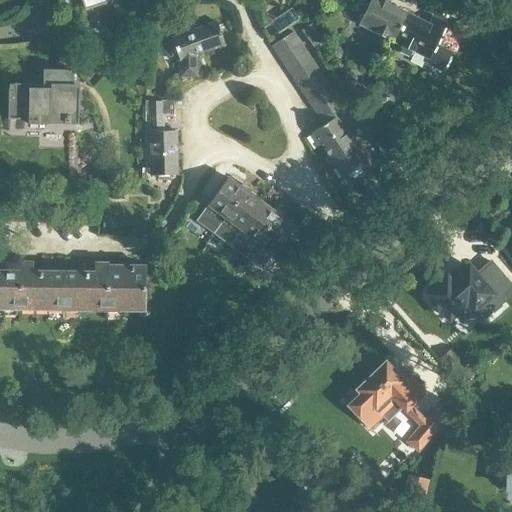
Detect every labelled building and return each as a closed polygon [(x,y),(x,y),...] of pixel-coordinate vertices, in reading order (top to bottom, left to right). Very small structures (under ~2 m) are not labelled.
[(117,0),(82,0),(86,10),(117,0)] [(389,38),(395,41),(409,14),(387,3),(388,0),(373,0),(361,24),(376,31),(375,35),(387,41),(389,38)] [(429,58),(427,61),(443,70),(452,53),(436,45),(446,25),(433,18),(430,25),(409,14),(395,41),(402,44),(401,49),(412,54),(415,51),(429,58)] [(216,22),(172,38),(180,60),(180,77),(197,76),(196,55),(225,45),(216,22)] [(312,23),(302,31),(314,48),(325,40),(312,23)] [(279,56),(297,45),(290,34),(272,45),(279,56)] [(307,52),(301,42),(297,45),(279,56),(286,66),(307,52)] [(307,52),(286,66),(292,76),(314,61),(307,52)] [(320,71),(314,61),(292,76),(299,86),(320,71)] [(9,89),(8,119),(29,119),(29,124),(51,124),(51,119),(65,120),(65,122),(71,122),(71,120),(78,120),(78,123),(79,123),(80,88),(78,88),(78,89),(74,89),(74,70),(51,69),(51,66),(46,66),(46,65),(40,65),(40,76),(44,77),(43,88),(31,88),(32,83),(14,83),(14,84),(9,84),(9,89)] [(305,96),(327,81),(320,71),(299,86),(305,96)] [(305,96),(312,106),(333,91),(327,81),(305,96)] [(333,91),(312,106),(318,116),(340,101),(333,91)] [(173,101),(146,101),(146,114),(147,173),(152,172),(152,175),(158,175),(159,179),(168,179),(170,175),(177,175),(176,131),(162,132),(162,113),(174,113),(173,101)] [(318,116),(325,126),(337,117),(347,111),(340,101),(318,116)] [(337,117),(325,126),(314,133),(343,178),(349,174),(353,176),(361,171),(361,167),(366,163),(363,158),(364,157),(360,152),(337,117)] [(0,196),(75,199),(78,130),(0,127),(0,196)] [(112,190),(112,177),(112,176),(96,177),(96,190),(112,190)] [(209,205),(198,220),(215,233),(223,221),(248,187),(245,184),(242,187),(229,178),(209,205)] [(223,221),(215,233),(231,244),(239,233),(262,201),(250,192),(251,190),(252,189),(248,187),(223,221)] [(239,233),(231,244),(247,256),(281,211),(277,209),(275,211),(262,201),(239,233)] [(281,211),(247,256),(263,268),(271,257),(272,257),(275,254),(277,250),(278,251),(284,241),(295,226),(282,217),(284,213),(281,211)] [(145,278),(145,266),(109,266),(109,262),(97,262),(96,271),(33,270),(33,262),(21,262),(21,270),(0,270),(0,308),(3,309),(4,314),(16,314),(17,309),(145,310),(145,290),(146,290),(146,278),(145,278)] [(497,298),(511,285),(492,262),(477,275),(469,266),(451,282),(447,277),(443,281),(441,278),(429,287),(432,290),(428,294),(437,304),(435,306),(438,310),(440,308),(450,319),(468,304),(482,320),(502,303),(497,298)] [(466,368),(450,350),(440,358),(457,377),(464,384),(472,377),(466,369),(466,368)] [(361,394),(348,406),(371,429),(384,416),(389,421),(404,405),(408,403),(412,407),(425,393),(403,370),(399,374),(386,361),(357,390),(361,394)] [(432,413),(431,414),(409,442),(420,451),(444,422),(432,413)] [(504,467),(503,491),(511,490),(511,467),(508,467),(504,467)] [(414,511),(422,511),(431,478),(409,473),(401,509),(414,511)]
